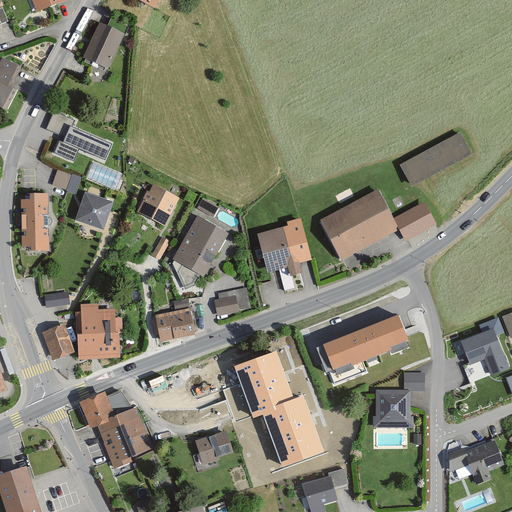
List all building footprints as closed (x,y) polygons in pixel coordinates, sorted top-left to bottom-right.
[(29,0),(30,0),(35,14),(66,2),(64,0),(29,0)] [(133,0),(155,10),(159,0),(133,0)] [(125,28),(110,21),(106,28),(99,24),(82,58),(107,70),(124,36),(122,35),(125,28)] [(18,68),(0,60),(0,109),(3,111),(14,90),(8,87),(18,68)] [(66,138),(71,127),(73,120),(54,112),(46,129),(66,138)] [(112,144),(71,127),(66,138),(64,142),(59,140),(54,153),(74,161),(79,150),(105,161),(112,144)] [(471,155),(459,134),(400,166),(411,187),(471,155)] [(71,177),(56,172),(51,185),(65,190),(65,191),(74,195),(80,179),(71,176),(71,177)] [(178,199),(153,186),(149,194),(146,192),(135,213),(163,228),(178,199)] [(397,232),(376,191),(320,219),(341,261),(397,232)] [(47,215),(47,194),(29,194),(29,199),(20,200),(21,248),(30,248),(30,253),(48,253),(48,230),(43,230),(43,215),(47,215)] [(112,204),(84,194),(74,221),(103,231),(112,204)] [(217,208),(201,199),(195,209),(211,218),(217,208)] [(435,226),(423,205),(394,220),(405,242),(435,226)] [(227,235),(197,218),(173,261),(203,277),(227,235)] [(311,264),(299,220),(288,223),(289,226),(256,234),(267,273),(277,271),(283,291),(295,288),(291,276),(302,273),(300,267),(311,264)] [(169,243),(161,238),(150,256),(158,261),(169,243)] [(249,310),(245,288),(217,294),(218,300),(214,301),(217,316),(249,310)] [(64,295),(44,296),(45,309),(64,308),(64,295)] [(194,335),(186,299),(171,302),(173,312),(154,316),(160,343),(194,335)] [(97,311),(97,306),(80,306),(81,336),(77,336),(78,361),(118,360),(118,334),(121,334),(121,320),(114,320),(114,311),(97,311)] [(331,374),(413,341),(401,311),(319,344),(331,374)] [(511,338),(511,314),(502,318),(510,339),(511,338)] [(502,330),(498,319),(481,326),(484,332),(462,341),(470,363),(464,366),(470,382),(507,368),(494,334),(502,330)] [(74,349),(64,322),(42,330),(53,357),(74,349)] [(6,347),(0,349),(10,374),(15,372),(6,347)] [(292,399),(275,353),(235,367),(252,414),(263,410),(292,399)] [(424,374),(404,374),(403,390),(424,391),(424,374)] [(240,383),(230,386),(234,399),(244,396),(240,383)] [(409,418),(409,392),(376,392),(376,417),(373,417),(373,428),(412,428),(412,418),(409,418)] [(104,394),(79,404),(89,429),(97,426),(113,469),(132,462),(131,458),(152,450),(135,408),(113,416),(104,394)] [(292,399),(263,410),(282,466),(322,452),(302,396),(292,399)] [(233,453),(226,432),(195,442),(199,455),(192,457),(196,468),(218,461),(217,458),(233,453)] [(449,454),(449,472),(468,465),(475,486),(490,480),(487,473),(503,467),(493,442),(465,452),(464,449),(449,454)] [(40,511),(26,467),(0,475),(0,495),(5,511),(40,511)] [(335,502),(328,477),(302,485),(309,511),(324,511),(323,505),(335,502)] [(156,511),(153,498),(135,503),(137,511),(156,511)]
